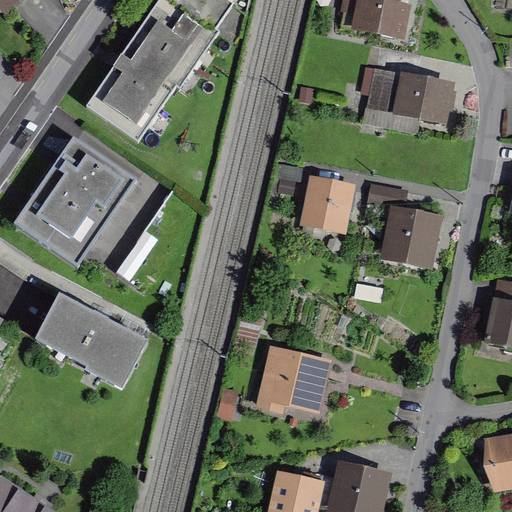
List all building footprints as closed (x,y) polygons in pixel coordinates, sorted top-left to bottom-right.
[(0,0),(0,4),(7,13),(21,0),(0,0)] [(161,0),(145,24),(200,61),(219,31),(214,28),(232,0),(161,0)] [(390,1),(387,0),(346,0),(344,12),(359,15),(357,28),(401,37),(406,10),(389,7),(390,1)] [(200,61),(145,24),(89,108),(138,140),(175,84),(181,88),(200,61)] [(449,87),(378,72),(371,107),(390,111),(388,120),(415,126),(417,116),(442,121),(449,87)] [(137,179),(73,136),(42,182),(106,225),(137,179)] [(106,225),(42,182),(12,225),(77,268),(106,225)] [(350,189),(314,183),(306,232),(323,235),(324,226),(342,229),(350,189)] [(369,202),(400,208),(404,209),(407,193),(372,186),(369,202)] [(398,216),(397,215),(389,254),(427,262),(435,223),(411,219),(413,211),(404,209),(400,208),(398,216)] [(511,285),(501,284),(496,311),(489,310),(487,322),(493,323),(490,341),(507,345),(506,352),(511,353),(511,285)] [(150,342),(64,296),(39,346),(124,393),(150,342)] [(0,340),(9,326),(0,319),(0,340)] [(326,365),(273,352),(263,396),(316,408),(326,365)] [(511,439),(490,444),(497,488),(511,485),(511,439)] [(277,470),(267,511),(318,511),(325,481),(277,470)] [(375,511),(383,480),(344,470),(335,509),(346,511),(375,511)] [(51,511),(4,479),(0,485),(0,511),(51,511)]
